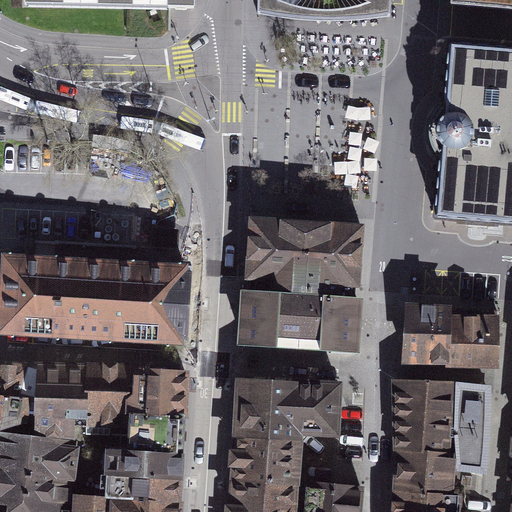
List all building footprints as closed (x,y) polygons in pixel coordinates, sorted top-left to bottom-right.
[(195,11),(194,0),(26,0),(26,8),(195,11)] [(389,20),(391,0),(256,0),(256,9),(256,16),(389,20)] [(511,0),(453,0),(453,5),(511,11),(511,0)] [(511,48),(449,44),(443,107),(436,117),(431,128),(431,137),(433,145),(437,153),(436,221),(511,223),(511,48)] [(299,106),(299,126),(301,126),(300,157),(349,158),(350,108),(299,106)] [(252,229),(247,294),(329,298),(358,299),(362,228),(342,227),(253,220),(252,229)] [(82,263),(145,264),(145,249),(82,249),(82,263)] [(188,273),(9,264),(6,331),(185,339),(188,273)] [(247,294),(244,347),(327,352),(329,298),(247,294)] [(329,298),(327,352),(354,353),(358,299),(329,298)] [(448,311),(410,309),(408,363),(447,364),(448,311)] [(497,313),(448,311),(447,364),(496,364),(497,313)] [(40,369),(0,368),(0,401),(28,405),(28,412),(38,415),(40,369)] [(40,369),(38,415),(72,417),(80,417),(79,425),(87,425),(87,371),(40,369)] [(87,425),(88,434),(108,434),(109,422),(129,423),(129,417),(130,372),(87,371),(87,425)] [(130,372),(129,417),(184,417),(184,374),(130,372)] [(238,437),(300,441),(300,431),(335,433),(338,388),(241,382),(239,423),(238,437)] [(400,453),(447,454),(452,387),(396,384),(396,451),(400,453)] [(455,455),(454,459),(459,459),(459,471),(483,471),(490,388),(461,387),(455,455)] [(27,421),(28,412),(28,405),(0,401),(0,429),(18,431),(19,421),(27,421)] [(71,437),(72,417),(38,415),(37,433),(71,437)] [(181,454),(184,417),(129,417),(129,423),(133,423),(132,452),(181,454)] [(235,482),(297,486),(300,441),(238,437),(235,482)] [(71,445),(0,438),(0,501),(12,501),(12,511),(25,511),(64,511),(67,476),(73,477),(75,451),(71,451),(71,445)] [(108,474),(179,478),(181,454),(132,452),(109,451),(108,474)] [(447,454),(400,453),(398,491),(452,496),(454,459),(455,455),(447,454)] [(131,499),(178,502),(179,478),(108,474),(106,498),(131,499)] [(233,511),(295,511),(297,486),(235,482),(233,511)] [(308,486),(307,511),(356,511),(360,487),(308,486)] [(452,496),(398,491),(397,511),(456,511),(457,497),(452,496)] [(130,511),(131,499),(106,498),(79,499),(78,511),(130,511)] [(130,511),(177,511),(178,502),(131,499),(130,511)]
